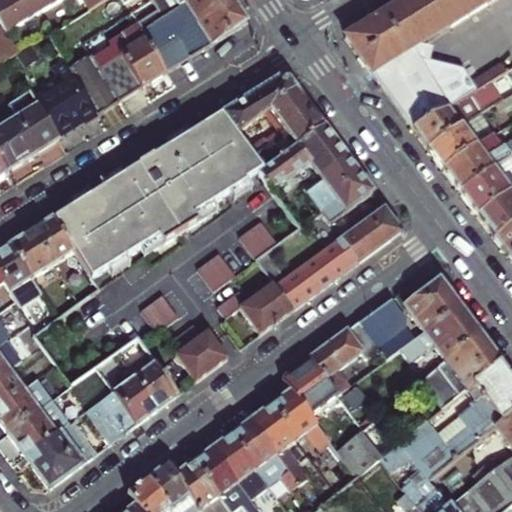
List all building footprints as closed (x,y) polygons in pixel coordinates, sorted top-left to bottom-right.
[(46,13),(38,0),(1,0),(0,1),(0,7),(0,8),(0,19),(3,25),(0,27),(0,46),(9,60),(10,59),(22,52),(11,34),(46,13)] [(38,0),(46,13),(68,0),(86,0),(92,9),(105,0),(38,0)] [(105,0),(92,9),(84,14),(92,27),(138,0),(105,0)] [(169,74),(247,26),(230,0),(196,0),(182,9),(165,20),(147,31),(143,33),(148,41),(169,74)] [(196,0),(176,0),(182,9),(196,0)] [(407,0),(350,36),(379,74),(428,43),(501,0),(407,0)] [(161,13),(143,24),(147,31),(165,20),(161,13)] [(144,89),(169,74),(148,41),(123,56),(144,89)] [(428,43),(379,74),(420,129),(465,101),(511,71),(506,62),(476,80),(468,68),(436,61),(441,48),(428,43)] [(0,65),(9,60),(0,46),(0,65)] [(123,102),(102,68),(94,55),(72,67),(77,75),(102,115),(123,102)] [(123,56),(102,68),(123,102),(144,89),(123,56)] [(88,124),(102,115),(77,75),(36,100),(51,124),(59,137),(86,120),(88,124)] [(277,81),(224,114),(236,134),(269,111),(298,91),(291,81),(277,81)] [(325,129),(298,91),(269,111),(281,128),(277,131),(281,137),(264,149),(275,165),(325,129)] [(32,94),(11,107),(19,120),(0,131),(0,158),(9,172),(61,140),(59,137),(51,124),(36,100),(32,94)] [(502,105),(509,100),(507,96),(499,101),(502,105)] [(511,98),(509,100),(502,105),(506,110),(511,106),(511,107),(511,98)] [(420,129),(435,148),(477,121),(480,119),(465,101),(420,129)] [(126,260),(140,251),(151,244),(155,251),(175,239),(171,232),(182,225),(228,196),(246,185),(241,177),(257,167),(236,134),(224,114),(55,220),(77,254),(93,281),(108,271),(126,260)] [(435,148),(450,169),(492,142),(477,121),(435,148)] [(347,158),(325,129),(275,165),(259,177),(271,194),(308,166),(317,181),(347,158)] [(492,142),(450,169),(469,192),(511,163),(511,138),(508,132),(492,142)] [(0,177),(9,172),(0,158),(0,177)] [(318,214),(337,201),(347,215),(374,195),(347,158),(317,181),(303,192),(318,214)] [(511,163),(469,192),(485,215),(511,196),(511,185),(511,183),(511,182),(511,163)] [(246,185),(228,196),(232,203),(250,192),(246,185)] [(511,196),(485,215),(501,236),(511,227),(511,196)] [(385,211),(334,248),(332,244),(328,247),(330,251),(286,282),(267,255),(258,261),(274,285),(293,312),(324,290),(402,234),(385,211)] [(55,220),(35,232),(56,267),(77,254),(55,220)] [(258,261),(267,255),(268,254),(278,246),(262,224),(252,232),(242,239),(258,261)] [(182,225),(171,232),(175,239),(186,232),(182,225)] [(511,227),(501,236),(511,251),(511,227)] [(35,232),(13,246),(34,280),(56,267),(35,232)] [(151,244),(140,251),(145,258),(155,251),(151,244)] [(34,280),(13,246),(0,254),(0,274),(5,283),(12,294),(34,280)] [(231,281),(236,277),(220,255),(209,263),(198,271),(214,293),(225,285),(231,281)] [(126,260),(108,271),(112,278),(131,267),(126,260)] [(406,308),(425,334),(459,309),(440,282),(406,308)] [(293,312),(274,285),(248,305),(239,293),(219,308),(227,320),(240,310),(260,337),(293,312)] [(79,307),(59,322),(39,337),(36,339),(42,348),(57,369),(72,390),(97,372),(118,357),(139,342),(100,292),(79,307)] [(141,313),(157,335),(179,319),(163,297),(141,313)] [(407,329),(407,319),(392,300),(360,324),(379,350),(407,329)] [(459,309),(425,334),(401,352),(411,365),(435,347),(447,363),(481,338),(459,309)] [(380,351),(379,350),(360,324),(349,332),(364,353),(368,359),(380,351)] [(196,384),(228,360),(208,333),(203,337),(194,326),(173,341),(172,342),(180,353),(176,357),(196,384)] [(364,353),(349,332),(312,360),(340,398),(351,389),(338,373),(364,353)] [(481,338),(447,363),(439,369),(429,377),(437,388),(455,375),(468,393),(477,387),(502,367),(481,338)] [(136,382),(157,412),(179,396),(149,356),(128,371),(136,382)] [(0,359),(0,379),(10,372),(0,359)] [(340,398),(312,360),(284,380),(293,392),(312,418),(340,398)] [(486,399),(461,418),(468,428),(446,444),(430,423),(402,445),(430,480),(450,464),(497,428),(511,416),(511,380),(502,367),(477,387),(486,399)] [(10,372),(0,379),(0,411),(25,393),(10,372)] [(115,398),(136,428),(157,412),(136,382),(115,398)] [(0,411),(0,424),(8,436),(52,404),(38,384),(25,393),(0,411)] [(312,418),(293,392),(273,407),(298,441),(318,426),(312,418)] [(124,436),(136,428),(115,398),(114,396),(102,405),(124,436)] [(52,404),(8,436),(26,460),(60,435),(68,429),(69,428),(52,404)] [(298,441),(273,407),(253,422),(279,455),(298,441)] [(511,449),(511,416),(497,428),(511,449)] [(279,455),(253,422),(233,436),(259,470),(279,455)] [(364,431),(338,453),(341,457),(357,479),(360,477),(382,460),(396,449),(375,422),(364,431)] [(92,460),(68,429),(60,435),(83,466),(92,460)] [(60,435),(26,460),(49,491),(83,466),(60,435)] [(259,470),(233,436),(215,450),(240,484),(259,470)] [(330,443),(323,448),(334,463),(341,457),(338,453),(330,443)] [(240,484),(215,450),(197,463),(223,497),(240,484)] [(472,493),(453,508),(456,511),(508,511),(511,509),(511,461),(501,469),(491,478),(472,493)] [(491,478),(501,469),(496,462),(485,470),(491,478)] [(223,497),(197,463),(179,476),(204,510),(204,511),(223,497)] [(171,464),(150,479),(174,511),(200,511),(204,510),(179,476),(171,464)] [(430,480),(438,490),(453,508),(472,493),(450,464),(430,480)] [(300,465),(291,472),(307,494),(316,487),(300,465)] [(307,494),(291,472),(283,478),(300,500),(307,494)] [(174,511),(150,479),(129,495),(138,506),(142,511),(174,511)] [(420,508),(423,511),(456,511),(453,508),(438,490),(427,498),(418,487),(409,494),(420,508)] [(260,511),(265,511),(270,508),(260,494),(252,500),(260,511)] [(414,511),(420,508),(409,494),(400,500),(409,511),(414,511)] [(260,511),(252,500),(245,506),(249,511),(260,511)]
